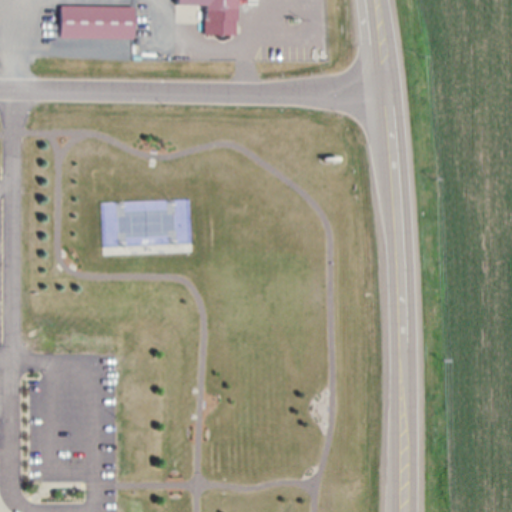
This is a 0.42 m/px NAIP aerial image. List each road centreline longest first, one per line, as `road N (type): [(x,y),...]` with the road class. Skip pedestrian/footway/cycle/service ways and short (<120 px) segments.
road 1 (primary): [(408,511),(398,149),(376,0)]
road 2 (residential): [(0,85),(389,90)]
